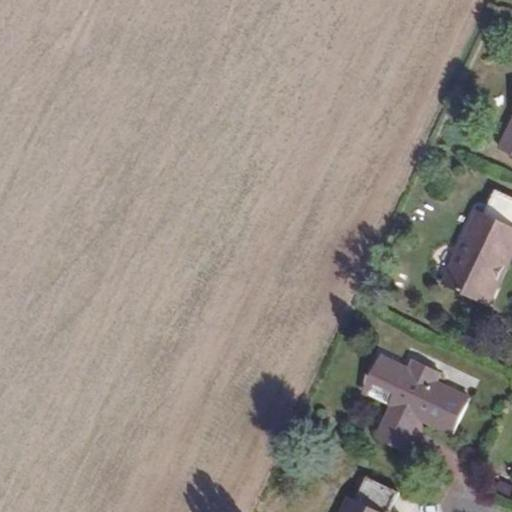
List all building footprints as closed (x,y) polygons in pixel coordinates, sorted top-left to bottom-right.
[(511,152),(511,111),(496,145),(511,152)] [(488,303),(500,278),(493,275),(511,236),(511,198),(493,189),(482,212),(476,210),(443,281),(488,303)] [(511,236),(493,275),(500,278),(511,252),(511,236)] [(407,370),(380,356),(368,380),(396,393),(390,406),(375,437),(402,451),(413,427),(408,425),(413,416),(418,418),(451,434),(468,398),(434,382),(438,373),(411,361),(407,370)] [(368,380),(363,393),(390,406),(396,393),(368,380)] [(408,425),(413,427),(418,418),(413,416),(408,425)] [(386,511),(396,492),(364,477),(353,500),(347,498),(339,511),(386,511)]
